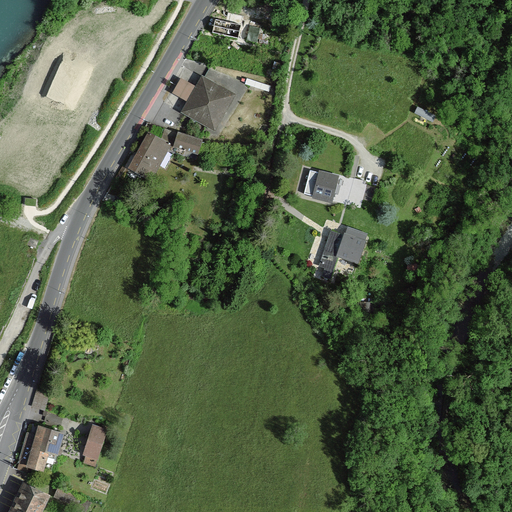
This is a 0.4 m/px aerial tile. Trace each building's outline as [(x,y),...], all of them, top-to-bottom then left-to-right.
[(214,18),(211,34),(242,41),(247,17),(228,13),(227,21),(214,18)] [(249,33),(248,42),(258,43),(259,35),(249,33)] [(200,88),(191,103),(185,113),(218,131),(238,96),(206,77),(200,88)] [(183,98),(191,103),(200,88),(191,83),(184,79),(175,94),(183,98)] [(167,130),(164,140),(173,145),(177,147),(181,133),(167,130)] [(151,133),(131,168),(154,181),(170,151),(173,145),(164,140),(151,133)] [(181,133),(177,147),(201,154),(205,141),(181,133)] [(199,161),(201,154),(177,147),(173,145),(170,151),(199,161)] [(306,195),(315,197),(332,202),(335,194),(340,195),(343,183),(339,181),(339,180),(312,172),(309,183),(306,195)] [(17,227),(0,227),(0,237),(5,238),(5,256),(0,256),(0,263),(17,264),(17,227)] [(326,267),(323,276),(330,278),(338,256),(358,263),(368,233),(348,227),(345,236),(331,231),(320,265),(326,267)] [(416,265),(409,264),(407,274),(414,275),(416,265)] [(50,392),(38,388),(32,406),(45,410),(50,392)] [(36,435),(28,432),(19,462),(27,464),(27,466),(43,471),(47,455),(56,458),(63,431),(39,424),(36,435)] [(107,430),(94,426),(84,454),(98,458),(107,430)] [(24,484),(10,511),(42,511),(50,496),(24,484)] [(92,503),(60,489),(56,497),(87,510),(92,503)]
